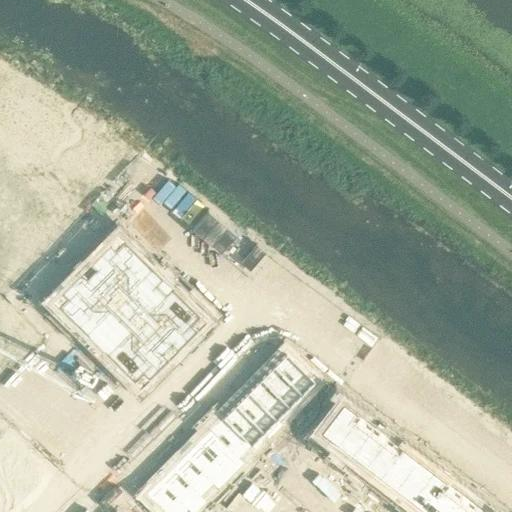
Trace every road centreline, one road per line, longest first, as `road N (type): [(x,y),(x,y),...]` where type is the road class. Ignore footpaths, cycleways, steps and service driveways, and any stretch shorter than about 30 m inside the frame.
road 1 (primary): [(511,198),(244,0)]
road 2 (residential): [(0,101),(56,137),(258,308)]
road 3 (residential): [(258,308),(291,322),(511,495)]
road 4 (residential): [(46,511),(258,308)]
